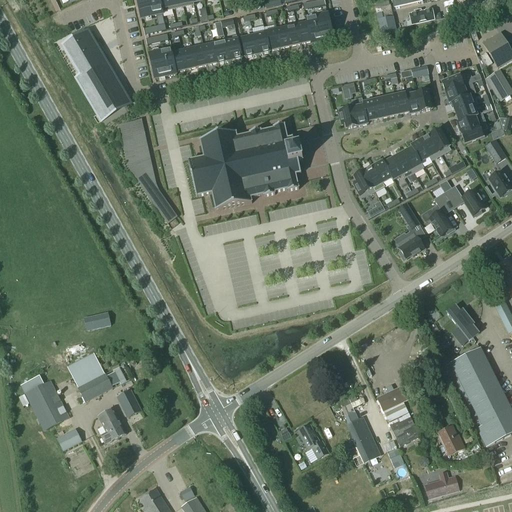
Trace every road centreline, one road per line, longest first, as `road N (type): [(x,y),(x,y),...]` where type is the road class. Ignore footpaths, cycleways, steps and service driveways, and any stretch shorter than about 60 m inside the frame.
road 1 (secondary): [(0,26),(216,417)]
road 2 (residential): [(317,78),(314,58),(141,97),(110,0)]
road 3 (residential): [(405,293),(348,211),(317,78)]
road 4 (tertiary): [(216,417),(405,293)]
road 5 (tertiary): [(98,511),(137,470),(216,417)]
road 6 (tertiary): [(405,293),(511,224)]
